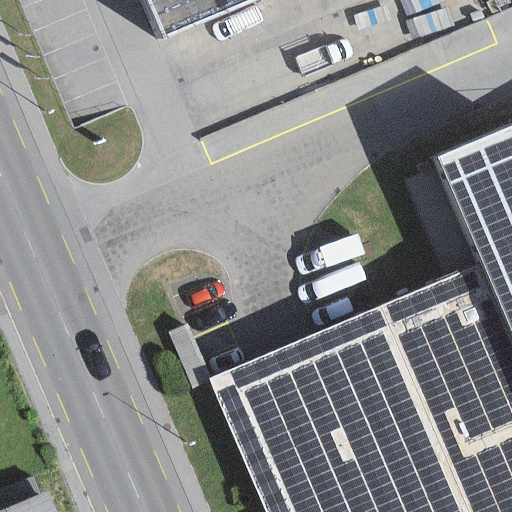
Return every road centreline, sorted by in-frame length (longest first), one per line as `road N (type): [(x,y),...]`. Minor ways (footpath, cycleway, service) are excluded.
road 1 (primary): [(141,511),(0,180)]
road 2 (unknown): [(195,186),(172,131),(180,85),(368,0)]
